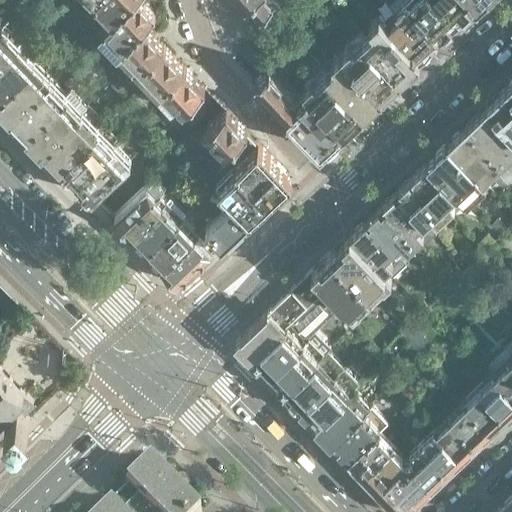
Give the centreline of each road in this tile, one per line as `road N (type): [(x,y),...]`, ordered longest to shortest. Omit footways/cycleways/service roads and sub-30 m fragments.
road 1 (residential): [(335,189),(218,72),(188,0)]
road 2 (secondary): [(335,189),(511,23)]
road 3 (secondary): [(358,511),(188,348)]
road 4 (secondary): [(167,333),(0,169)]
road 5 (secondary): [(125,371),(0,505)]
road 6 (secondary): [(145,387),(276,511)]
road 7 (secondary): [(14,511),(145,387)]
road 8 (secondary): [(0,250),(125,371)]
road 9 (secondary): [(266,255),(230,274),(167,333)]
road 10 (secondary): [(188,348),(266,255)]
